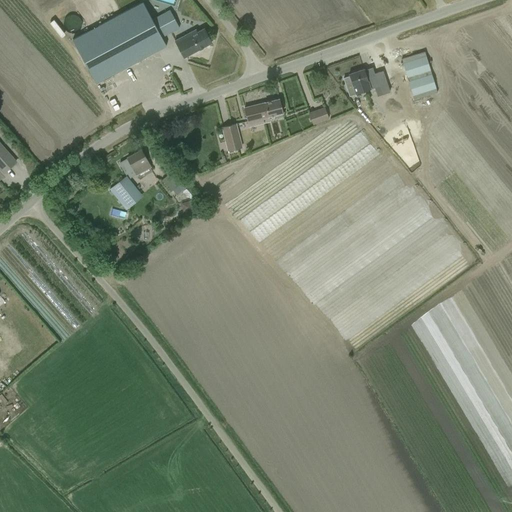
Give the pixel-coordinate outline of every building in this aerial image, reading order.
[(161,37),(152,19),(151,20),(142,2),(72,39),(95,83),(165,46),(161,37)] [(152,19),(161,37),(179,28),(170,10),(152,19)] [(195,30),(175,41),(184,58),(211,43),(204,29),(197,32),(195,30)] [(162,69),(163,78),(172,77),(171,68),(162,69)] [(349,96),(370,89),(364,69),(349,75),(349,76),(343,78),(349,96)] [(369,92),(380,125),(403,117),(395,94),(392,84),(369,92)] [(113,96),(115,101),(133,96),(131,90),(113,96)] [(262,118),(282,113),(279,99),(265,103),(266,109),(260,111),(261,116),(262,117),(262,118)] [(263,123),(262,118),(262,117),(261,116),(260,111),(266,109),(265,103),(244,108),(247,122),(249,127),(263,123)] [(309,113),(313,125),(328,119),(324,107),(309,113)] [(222,128),(228,151),(233,150),(242,147),(236,124),(222,128)] [(0,168),(4,173),(16,162),(9,155),(0,144),(0,168)] [(130,178),(136,175),(150,167),(141,150),(127,158),(119,163),(125,175),(128,174),(130,178)] [(161,180),(170,191),(171,190),(173,189),(179,184),(180,183),(171,172),(161,180)] [(136,190),(126,177),(110,189),(120,202),(136,190)] [(173,189),(171,190),(176,196),(185,188),(180,183),(179,184),(173,189)] [(3,341),(12,333),(0,318),(0,338),(2,341),(3,341)] [(18,339),(12,333),(3,341),(2,341),(0,342),(0,355),(1,357),(11,349),(9,347),(18,339)] [(4,365),(0,367),(0,375),(5,383),(13,378),(4,365)]
